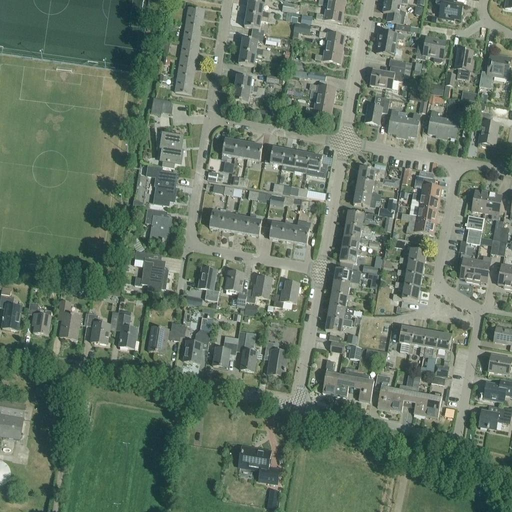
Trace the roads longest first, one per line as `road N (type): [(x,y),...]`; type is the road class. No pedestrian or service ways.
road 1 (unclassified): [(298,406),(0,356)]
road 2 (unclassified): [(511,502),(298,406)]
road 3 (residential): [(479,309),(439,286),(460,165)]
road 4 (residential): [(344,144),(371,0)]
road 5 (residential): [(344,144),(208,120)]
road 6 (residential): [(298,406),(321,271)]
road 7 (residential): [(321,271),(187,248)]
road 8 (residential): [(458,440),(479,309)]
road 9 (residential): [(187,248),(208,120)]
road 10 (residential): [(321,271),(344,144)]
road 11 (residential): [(208,120),(228,0)]
